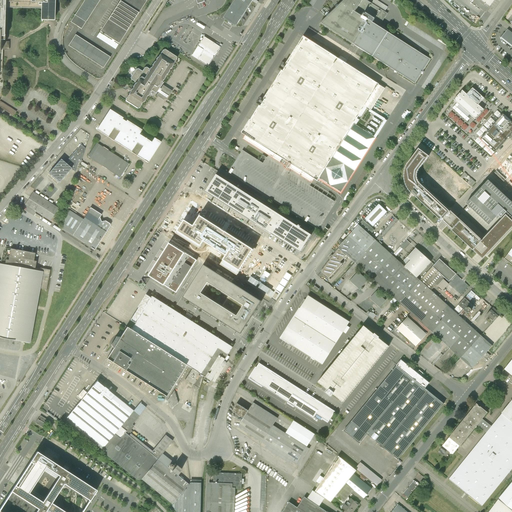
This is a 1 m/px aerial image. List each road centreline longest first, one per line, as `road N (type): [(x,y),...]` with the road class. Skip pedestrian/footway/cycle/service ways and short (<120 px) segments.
road 1 (primary): [(275,0),(0,431)]
road 2 (primary): [(67,347),(289,0)]
road 3 (unclassified): [(306,273),(237,376),(220,417),(219,446),(204,455),(188,452),(170,421),(124,381),(67,347)]
road 4 (unclassified): [(0,208),(95,97),(158,0)]
road 5 (residential): [(466,396),(306,273)]
road 6 (unclassified): [(377,179),(511,305)]
road 7 (unclassified): [(476,46),(377,179)]
road 8 (residential): [(371,511),(466,396)]
road 9 (primary): [(0,451),(67,347)]
